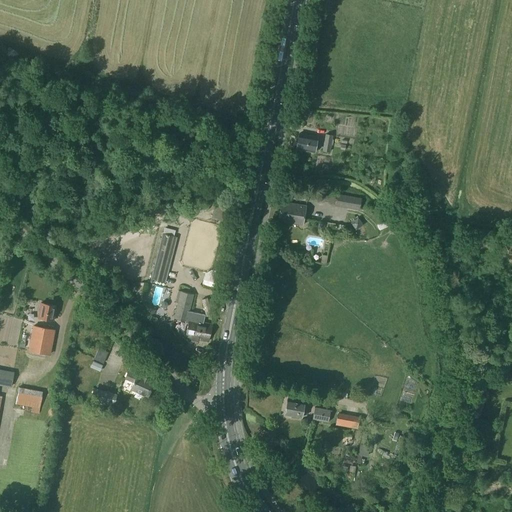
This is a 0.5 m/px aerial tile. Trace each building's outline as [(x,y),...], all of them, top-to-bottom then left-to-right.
[(314,153),(317,137),(299,134),(296,149),(314,153)] [(330,151),(332,135),(325,135),(322,150),(330,151)] [(359,209),(361,198),(338,194),(336,205),(359,209)] [(175,213),(203,210),(202,198),(174,202),(175,213)] [(302,225),(305,206),(281,202),(278,221),(302,225)] [(357,218),(350,223),(356,230),(362,224),(357,218)] [(386,220),(377,224),(379,230),(389,226),(386,220)] [(319,221),(316,234),(323,235),(325,222),(319,221)] [(162,282),(175,230),(165,228),(151,279),(162,282)] [(193,295),(180,292),(174,318),(185,321),(185,323),(188,324),(185,336),(208,342),(212,325),(189,320),(189,318),(187,317),(193,295)] [(143,299),(139,304),(151,315),(155,310),(143,299)] [(55,306),(41,303),(38,319),(52,321),(55,306)] [(28,351),(50,356),(55,330),(33,325),(28,351)] [(89,367),(100,372),(102,365),(92,360),(89,367)] [(133,383),(131,388),(148,396),(154,382),(148,380),(148,379),(143,377),(136,374),(136,375),(128,371),(124,379),(133,383)] [(94,389),(90,403),(113,409),(116,395),(94,389)] [(287,399),(285,415),(301,418),(301,414),(306,415),(308,402),(287,399)] [(330,410),(314,407),(312,422),(316,423),(317,420),(328,422),(330,410)] [(356,428),(358,417),(336,414),(335,424),(356,428)]
